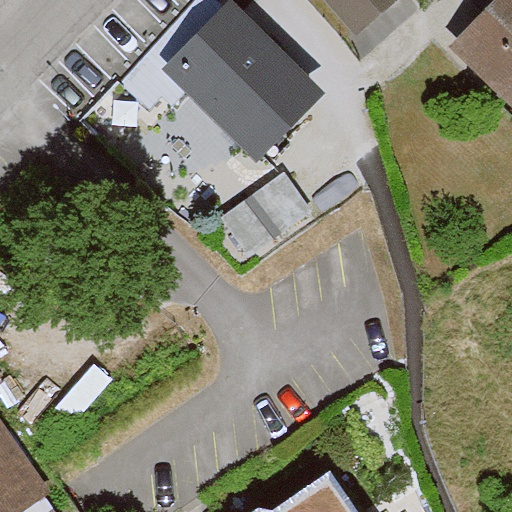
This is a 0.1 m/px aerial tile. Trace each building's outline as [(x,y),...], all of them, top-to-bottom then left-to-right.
[(335,96),(226,0),(156,65),(258,170),(335,96)] [(415,0),(306,0),(356,55),(415,0)] [(511,0),(492,0),(447,49),(511,107),(511,0)] [(62,511),(0,422),(0,511),(62,511)] [(359,511),(337,481),(292,511),(359,511)]
